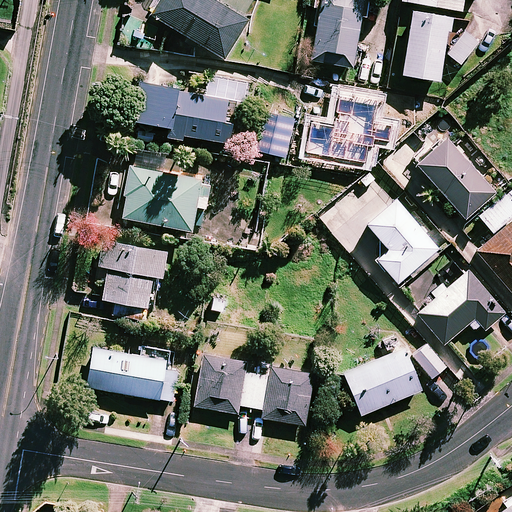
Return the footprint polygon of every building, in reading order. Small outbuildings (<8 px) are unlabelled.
[(250,0),(158,0),(150,15),(222,57),(245,17),(242,15),(250,0)] [(364,16),(367,0),(319,0),(309,60),(350,67),(359,15),(364,16)] [(403,0),(404,2),(461,10),(462,0),(403,0)] [(401,74),(437,80),(445,31),(449,32),(452,18),(411,11),(401,74)] [(475,43),(462,32),(445,54),(459,64),(475,43)] [(170,127),(175,91),(175,88),(137,82),(131,122),(170,127)] [(179,91),(176,111),(174,128),(173,139),(183,140),(183,136),(227,142),(230,122),(223,121),(226,98),(179,91)] [(492,192),(441,137),(413,163),(464,218),(492,192)] [(208,180),(128,166),(119,217),(189,230),(190,225),(200,227),(208,180)] [(489,232),(511,213),(511,205),(508,201),(511,198),(511,190),(510,188),(475,216),(489,232)] [(375,259),(397,284),(406,276),(409,279),(440,251),(392,198),(364,223),(387,249),(375,259)] [(511,218),(474,250),(510,293),(511,291),(511,218)] [(106,267),(101,299),(113,301),(111,313),(139,317),(141,306),(151,307),(156,276),(160,277),(164,250),(101,240),(97,266),(106,267)] [(415,312),(441,345),(462,327),(467,333),(477,324),(482,330),(501,314),(465,271),(446,286),(443,282),(429,293),(433,297),(415,312)] [(444,367),(425,344),(411,355),(430,378),(444,367)] [(140,355),(91,347),(85,387),(171,400),(176,371),(165,369),(167,354),(141,350),(140,355)] [(418,390),(400,347),(341,372),(359,414),(418,390)] [(244,362),(201,355),(193,406),(237,413),(238,405),(262,408),(261,418),(304,424),(312,372),(268,366),(268,370),(243,366),(244,362)] [(496,511),(485,511),(483,509),(477,511),(511,511),(511,500),(502,507),(496,511)]
